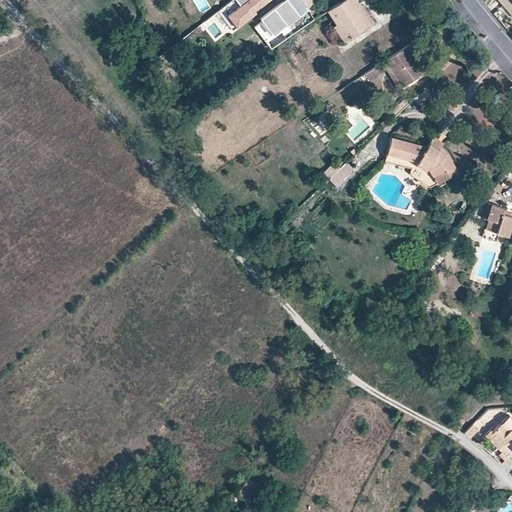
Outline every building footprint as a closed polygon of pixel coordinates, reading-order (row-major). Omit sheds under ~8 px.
[(265,0),(235,0),(240,5),(227,14),(237,26),(255,11),(254,9),(265,0)] [(341,0),(327,9),(336,22),(339,20),(349,37),(371,22),(356,0),(341,0)] [(511,0),(499,0),(511,14),(511,0)] [(339,20),(336,22),(332,25),(343,41),(349,37),(339,20)] [(422,71),(405,46),(384,61),(401,86),(422,71)] [(434,60),(442,69),(453,60),(445,51),(434,60)] [(361,73),(367,81),(385,69),(379,61),(361,73)] [(433,135),(428,142),(438,149),(439,147),(443,141),(433,135)] [(391,136),(387,152),(417,161),(411,168),(409,172),(414,176),(427,185),(431,185),(436,182),(437,183),(457,171),(446,152),(439,147),(438,149),(428,142),(426,146),(391,136)] [(417,161),(387,152),(385,160),(411,168),(417,161)] [(345,162),(327,179),(335,187),(342,180),(341,178),(351,169),(345,162)] [(483,217),(486,218),(491,203),(487,202),(483,217)] [(488,219),(485,228),(507,235),(510,226),(511,226),(511,215),(502,212),(503,209),(504,207),(491,203),(486,218),(488,219)] [(510,455),(511,457),(511,418),(508,415),(493,431),(491,432),(511,454),(510,455)] [(473,425),(465,433),(471,438),(478,430),(473,425)] [(507,458),(510,455),(511,454),(491,432),(493,431),(490,429),(484,435),(507,458)] [(256,485),(248,479),(237,495),(245,501),(256,485)] [(234,505),(239,499),(233,494),(228,500),(234,505)]
